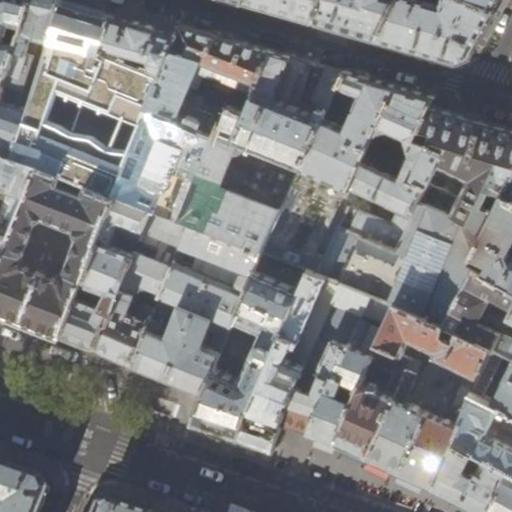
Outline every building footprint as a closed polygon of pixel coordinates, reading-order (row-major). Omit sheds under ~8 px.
[(0,0),(0,95),(17,43),(6,40),(5,37),(7,35),(10,28),(21,31),(23,32),(30,0),(0,0)] [(30,0),(23,32),(21,31),(17,43),(0,95),(0,148),(13,154),(29,109),(17,105),(23,89),(24,89),(37,44),(30,42),(32,35),(50,40),(61,0),(30,0)] [(61,0),(50,40),(29,109),(13,154),(40,164),(111,193),(160,76),(138,67),(104,54),(101,52),(111,15),(110,15),(112,6),(106,5),(88,0),(61,0)] [(315,22),(321,0),(243,0),(243,2),(267,8),(315,22)] [(396,0),(321,0),(315,22),(355,33),(376,39),(396,0)] [(480,37),(495,9),(474,0),(444,0),(441,6),(431,3),(431,0),(396,0),(376,39),(426,53),(456,62),(470,56),(480,37)] [(499,0),(474,0),(495,9),(499,0)] [(170,33),(111,15),(101,52),(104,54),(107,46),(141,55),(138,67),(160,76),(177,35),(170,33)] [(314,63),(306,60),(225,38),(182,25),(177,35),(160,76),(111,193),(116,195),(190,224),(262,251),(323,117),(337,87),(345,71),(329,66),(325,69),(326,71),(313,98),(315,101),(319,103),(315,114),(308,111),(310,107),(298,102),(314,63)] [(371,78),(345,71),(337,87),(355,94),(351,103),(355,105),(346,127),(323,117),(262,251),(308,270),(317,273),(340,225),(352,199),(357,189),(357,188),(351,184),(361,162),(372,134),(393,84),(371,78)] [(414,90),(393,84),(372,134),(384,130),(390,130),(394,131),(400,134),(404,137),(407,143),(408,158),(399,179),(361,162),(351,184),(357,188),(357,189),(399,208),(392,223),(357,207),(359,204),(358,202),(357,200),(354,199),(352,199),(340,225),(396,248),(429,183),(438,164),(444,152),(414,138),(430,107),(435,96),(414,90)] [(511,129),(454,114),(430,107),(414,138),(444,152),(438,164),(469,179),(460,196),(452,214),(486,229),(503,192),(511,176),(511,129)] [(0,261),(40,164),(13,154),(0,148),(0,261)] [(111,193),(40,164),(0,261),(0,312),(16,320),(60,336),(73,299),(116,195),(111,193)] [(474,267),(511,287),(511,176),(503,192),(486,229),(467,263),(474,267)] [(460,196),(429,183),(396,248),(340,225),(317,273),(326,277),(342,282),(372,294),(396,303),(445,323),(474,267),(467,263),(486,229),(452,214),(460,196)] [(73,299),(60,336),(74,343),(110,357),(133,365),(156,309),(142,304),(137,315),(131,313),(143,285),(162,293),(190,224),(116,195),(73,299)] [(162,293),(156,309),(133,365),(166,379),(204,392),(262,251),(190,224),(162,293)] [(220,432),(240,437),(250,407),(308,270),(262,251),(204,392),(194,422),(220,432)] [(511,338),(478,321),(492,294),(505,301),(504,304),(511,308),(508,315),(511,317),(511,287),(474,267),(445,323),(446,323),(459,330),(491,346),(511,357),(511,338)] [(273,448),(283,422),(283,418),(304,366),(283,357),(288,352),(291,344),(296,346),(298,340),(299,341),(301,338),(326,277),(317,273),(308,270),(250,407),(240,437),(254,443),(273,448)] [(294,428),(310,432),(336,371),(372,294),(342,282),(304,366),(283,418),(283,422),(294,428)] [(336,371),(310,432),(321,438),(332,440),(338,443),(363,383),(369,367),(378,344),(385,330),(376,326),(379,319),(387,324),(396,303),(372,294),(336,371)] [(385,330),(378,344),(403,355),(409,342),(467,371),(453,402),(454,409),(463,413),(473,392),(491,346),(459,330),(455,338),(450,336),(449,339),(443,336),(446,323),(445,323),(396,303),(387,324),(385,330)] [(350,450),(368,457),(412,359),(403,355),(378,344),(369,367),(377,370),(379,366),(395,374),(390,385),(386,383),(383,391),(379,390),(380,386),(375,384),(374,387),(363,383),(338,443),(350,450)] [(511,357),(491,346),(473,392),(500,408),(511,413),(511,357)] [(411,477),(433,485),(451,440),(458,425),(405,404),(423,363),(412,358),(412,359),(368,457),(384,465),(411,477)] [(511,413),(500,408),(473,392),(463,413),(458,425),(451,440),(473,452),(480,456),(506,470),(511,472),(511,413)] [(456,499),(484,511),(485,511),(498,491),(496,490),(506,470),(480,456),(477,462),(482,465),(475,478),(463,471),(473,452),(451,440),(433,485),(456,499)] [(2,462),(0,461),(0,509),(0,510),(0,511),(43,511),(52,490),(46,477),(2,462)] [(511,511),(511,472),(506,470),(496,490),(498,491),(485,511),(511,511)] [(99,509),(97,511),(149,511),(113,500),(100,506),(99,509)]
